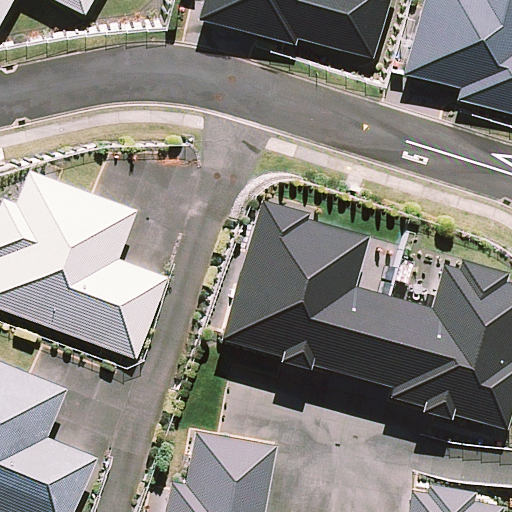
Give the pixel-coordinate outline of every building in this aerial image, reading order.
[(199,0),(197,8),(290,36),(292,28),(367,50),(382,0),(199,0)] [(511,0),(410,0),(395,63),(458,78),(454,93),(511,106),(511,0)] [(0,307),(131,355),(158,280),(104,260),(122,212),(17,174),(5,207),(0,204),(0,307)] [(248,202),(210,334),(384,383),(382,391),(496,423),(511,367),(511,361),(500,358),(511,316),(511,287),(497,284),(500,273),(438,255),(422,313),(337,289),(353,231),(248,202)] [(0,511),(2,511),(61,511),(84,459),(30,437),(50,390),(0,369),(0,511)] [(490,511),(491,507),(400,491),(396,511),(249,511),(262,446),(185,432),(175,486),(162,483),(156,511),(490,511)]
